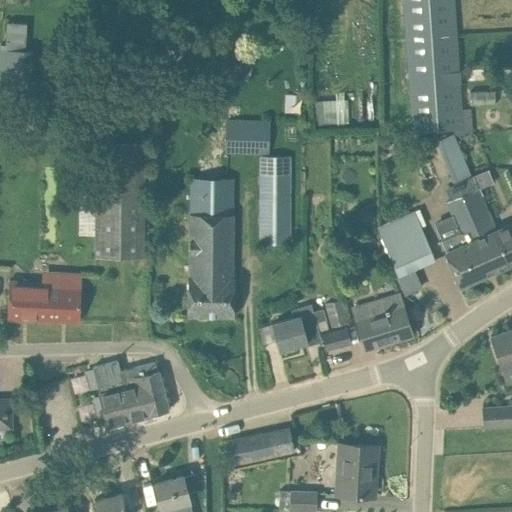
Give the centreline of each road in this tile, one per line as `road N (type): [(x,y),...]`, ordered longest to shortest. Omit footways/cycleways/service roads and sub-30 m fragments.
road 1 (residential): [(202,423),(168,358),(151,350),(0,352)]
road 2 (residential): [(202,423),(424,363)]
road 3 (residential): [(0,474),(202,423)]
road 4 (tertiary): [(421,511),(424,363)]
